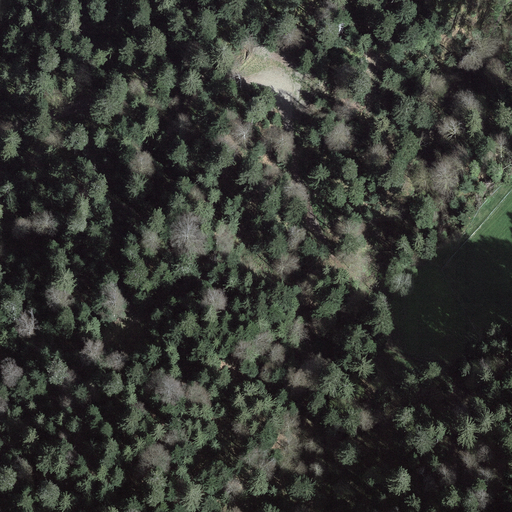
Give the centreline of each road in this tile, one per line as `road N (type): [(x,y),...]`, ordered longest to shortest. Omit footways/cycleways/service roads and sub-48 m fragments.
road 1 (track): [(511,330),(451,362),(396,352),(337,271),(294,179),(287,103),(266,80),(140,82),(0,133)]
road 2 (track): [(0,173),(164,219),(184,229),(202,259),(190,293),(114,331),(0,456)]
